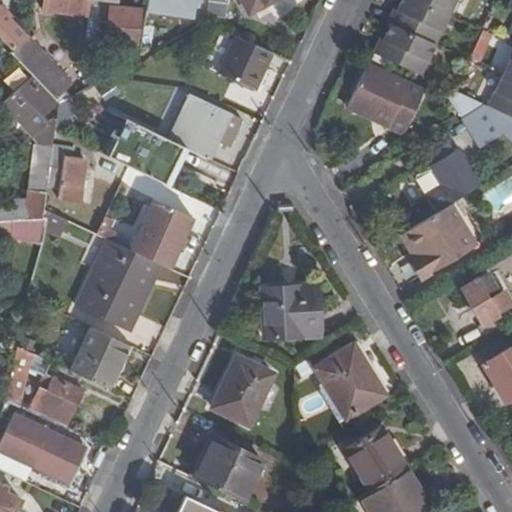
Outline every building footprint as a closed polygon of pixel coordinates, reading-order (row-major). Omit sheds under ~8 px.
[(87,15),(89,0),(43,0),(42,9),(87,15)] [(115,0),(89,0),(87,15),(84,41),(105,44),(106,44),(117,45),(118,46),(117,59),(133,56),(140,12),(98,6),(99,0),(112,0),(115,0)] [(190,12),(191,0),(146,0),(145,9),(189,15),(190,12)] [(199,0),(191,0),(190,12),(198,14),(199,0)] [(274,0),(240,0),(248,13),(274,0)] [(378,39),(371,54),(420,77),(456,0),(400,0),(398,5),(401,7),(399,13),(396,11),(392,10),(386,24),(389,25),(384,35),(388,36),(385,42),(382,41),(378,39)] [(511,54),(486,107),(511,118),(511,0),(508,8),(511,9),(511,54)] [(0,36),(14,51),(28,36),(10,19),(12,17),(0,5),(0,36)] [(56,102),(58,103),(70,97),(65,90),(72,83),(31,38),(33,36),(33,29),(29,29),(28,36),(14,51),(12,53),(32,75),(56,102)] [(253,90),(271,52),(234,34),(216,72),(253,90)] [(82,61),(91,76),(101,73),(105,44),(84,41),(82,61)] [(115,54),(117,45),(106,44),(105,53),(115,54)] [(423,92),(366,66),(346,110),(369,120),(371,116),(388,123),(386,128),(403,135),(423,92)] [(52,147),(54,132),(55,123),(46,122),(44,124),(38,118),(56,102),(32,75),(6,100),(2,103),(40,145),(52,147)] [(236,116),(188,94),(161,152),(200,171),(214,140),(223,143),(236,116)] [(483,105),(461,119),(477,145),(502,130),(511,134),(511,118),(486,107),(483,105)] [(50,156),(52,147),(40,145),(33,144),(31,153),(50,156)] [(436,211),(450,202),(478,186),(456,150),(453,152),(448,146),(434,154),(439,161),(431,166),(443,185),(426,196),(436,211)] [(49,166),(46,185),(59,187),(58,200),(79,202),(84,160),(73,159),(74,149),(64,147),(61,167),(49,166)] [(0,207),(0,222),(41,218),(43,210),(46,185),(49,166),(50,156),(31,153),(25,205),(0,207)] [(414,177),(426,196),(443,185),(431,166),(414,177)] [(166,266),(189,277),(202,248),(181,238),(190,218),(151,200),(129,249),(159,263),(166,266)] [(417,256),(411,259),(423,278),(468,249),(455,227),(463,222),(450,202),(436,211),(402,232),(417,256)] [(62,230),(66,221),(43,210),(41,218),(45,218),(44,222),(62,230)] [(41,218),(0,222),(0,239),(12,238),(12,236),(40,243),(44,222),(45,218),(41,218)] [(402,232),(396,235),(411,259),(417,256),(402,232)] [(152,278),(159,263),(129,249),(107,239),(75,306),(127,330),(136,312),(133,311),(150,277),(152,278)] [(480,324),(499,313),(511,307),(502,291),(489,298),(480,283),(486,280),(484,275),(460,290),(480,324)] [(318,336),(316,286),(262,288),(264,338),(318,336)] [(506,325),(499,313),(480,324),(487,335),(506,325)] [(70,371),(105,388),(126,344),(90,328),(70,371)] [(384,395),(351,343),(313,367),(345,419),(384,395)] [(511,397),(511,346),(482,365),(505,402),(511,397)] [(42,376),(44,373),(49,362),(17,347),(6,398),(18,405),(26,368),(42,376)] [(266,369),(230,353),(206,404),(243,422),(266,369)] [(28,408),(65,426),(81,391),(44,373),(42,376),(28,408)] [(85,447),(12,413),(0,437),(0,452),(67,484),(85,447)] [(368,490),(404,467),(380,428),(343,450),(368,490)] [(193,478),(213,437),(209,435),(189,476),(193,478)] [(213,437),(193,478),(243,502),(262,460),(213,437)] [(368,490),(358,496),(368,511),(419,511),(428,506),(404,467),(368,490)] [(12,511),(19,500),(3,491),(5,487),(0,484),(0,511),(12,511)] [(216,511),(184,497),(176,511),(216,511)] [(479,511),(470,498),(447,511),(479,511)]
